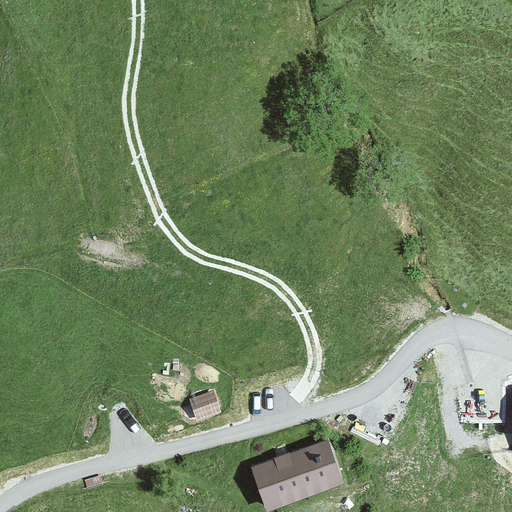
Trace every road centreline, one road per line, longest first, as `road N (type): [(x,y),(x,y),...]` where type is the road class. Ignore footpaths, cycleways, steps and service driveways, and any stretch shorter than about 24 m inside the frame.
road 1 (track): [(511,351),(440,331),(357,396),(40,482),(0,506)]
road 2 (track): [(281,420),(314,365),(310,334),(288,294),(187,247),(161,214),(128,116),(137,0)]
